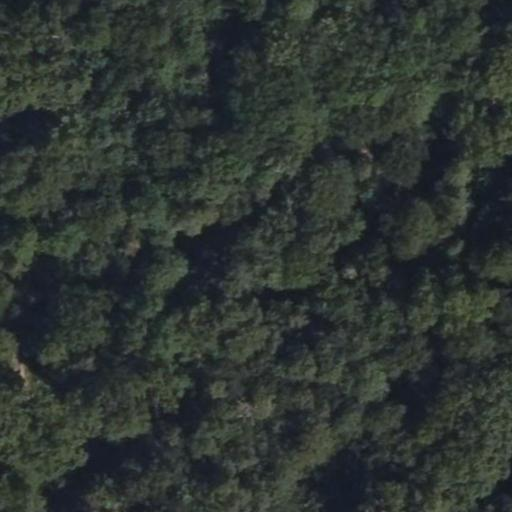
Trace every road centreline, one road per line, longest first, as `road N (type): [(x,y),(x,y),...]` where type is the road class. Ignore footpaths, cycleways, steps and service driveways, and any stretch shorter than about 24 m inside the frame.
road 1 (track): [(85,511),(60,492),(8,273)]
road 2 (track): [(8,273),(0,117)]
